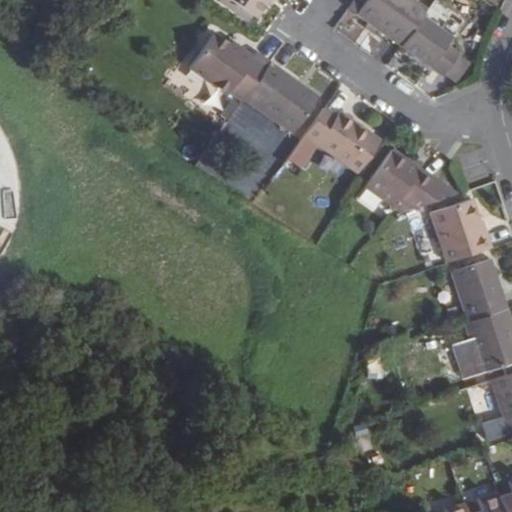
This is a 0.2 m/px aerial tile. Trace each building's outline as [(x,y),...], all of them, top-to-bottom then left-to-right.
[(245,23),(250,17),(226,0),(218,0),(217,2),(245,23)] [(265,0),(226,0),(250,17),(253,18),(265,0)] [(367,0),(353,0),(348,8),(357,14),(367,0)] [(412,0),(367,0),(357,14),(400,45),(422,16),(426,10),(412,0)] [(446,47),(453,37),(422,16),(400,45),(443,76),(458,56),(446,47)] [(239,48),(237,51),(224,41),(214,34),(190,67),(227,95),(229,92),(241,101),(243,98),(270,62),(256,52),(252,57),(239,48)] [(239,48),(226,38),(224,41),(237,51),(239,48)] [(243,98),(292,132),(319,97),(270,62),(243,98)] [(338,111),(334,115),(323,106),(305,133),(347,164),(369,133),(338,111)] [(399,197),(413,207),(453,194),(418,167),(415,170),(407,163),(408,161),(391,149),(365,185),(392,206),(399,197)] [(485,234),(480,236),(476,223),(470,200),(429,214),(445,263),(489,248),(485,234)] [(476,223),(480,236),(485,234),(481,221),(476,223)] [(488,259),(450,272),(466,321),(505,308),(488,259)] [(511,371),(511,330),(505,308),(466,321),(463,322),(470,339),(452,345),(463,378),(500,366),(503,374),(511,371)] [(424,348),(392,364),(405,388),(436,373),(424,348)] [(511,371),(503,374),(488,379),(501,420),(507,439),(511,437),(511,371)] [(511,511),(511,480),(509,481),(511,491),(497,496),(502,511),(511,511)] [(502,511),(497,496),(496,493),(476,500),(479,510),(473,511),(502,511)] [(466,511),(463,503),(442,510),(443,511),(466,511)]
